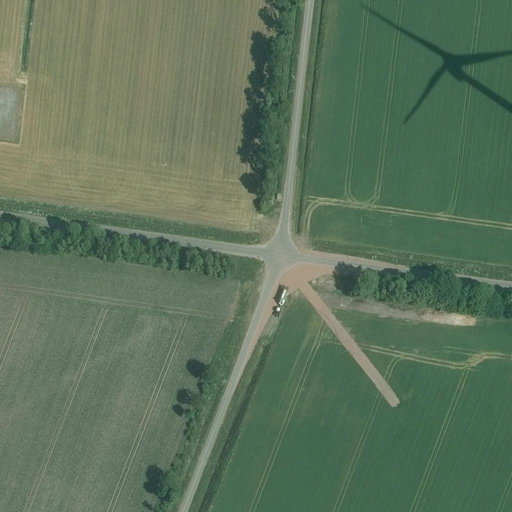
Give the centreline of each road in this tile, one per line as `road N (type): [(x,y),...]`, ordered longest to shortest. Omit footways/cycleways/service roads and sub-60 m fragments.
road 1 (unclassified): [(0,215),(280,255)]
road 2 (unclassified): [(280,255),(181,511)]
road 3 (unclassified): [(309,0),(280,255)]
road 4 (unclassified): [(280,255),(511,286)]
